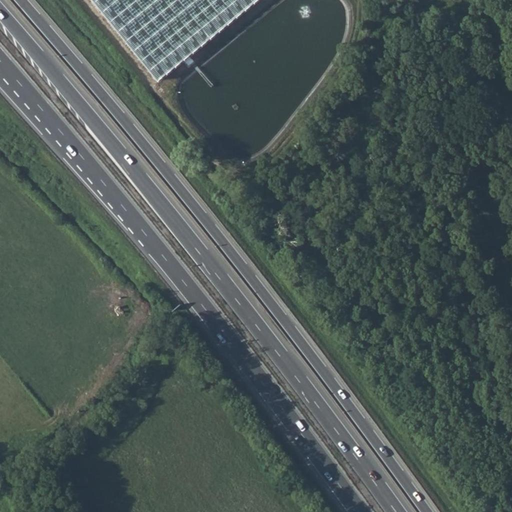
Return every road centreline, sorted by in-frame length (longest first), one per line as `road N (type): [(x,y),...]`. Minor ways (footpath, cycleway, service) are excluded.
road 1 (trunk): [(426,511),(274,305),(20,0)]
road 2 (trunk): [(395,511),(122,154),(0,9)]
road 3 (trunk): [(0,61),(142,229),(358,511)]
